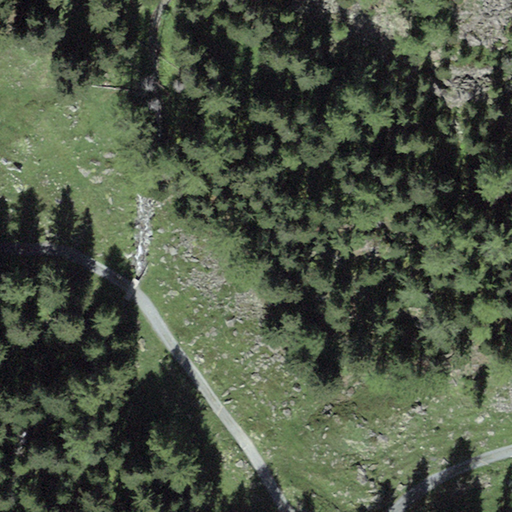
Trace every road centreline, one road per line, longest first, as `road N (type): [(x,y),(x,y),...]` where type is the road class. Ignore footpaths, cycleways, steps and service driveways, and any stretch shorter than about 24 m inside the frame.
road 1 (track): [(132,290),(287,511)]
road 2 (track): [(132,290),(60,247),(0,238)]
road 3 (track): [(390,511),(442,474),(511,449)]
